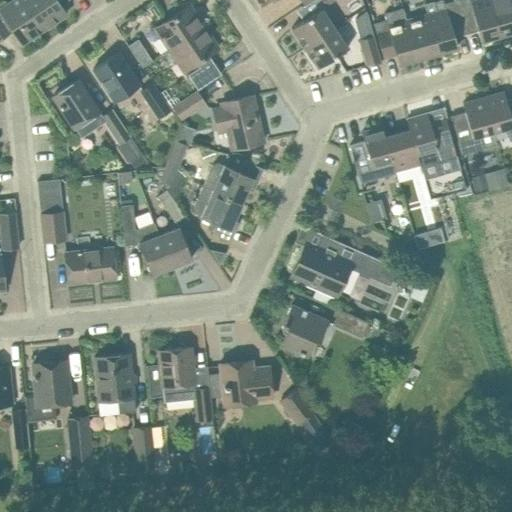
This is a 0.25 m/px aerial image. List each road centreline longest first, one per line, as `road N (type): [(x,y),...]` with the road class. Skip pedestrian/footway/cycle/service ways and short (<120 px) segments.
road 1 (residential): [(316,123),(242,296),(229,305),(40,325)]
road 2 (residential): [(40,325),(20,85),(34,49),(118,0)]
road 3 (residential): [(316,123),(328,111),(511,59)]
road 4 (residential): [(228,0),(316,123)]
